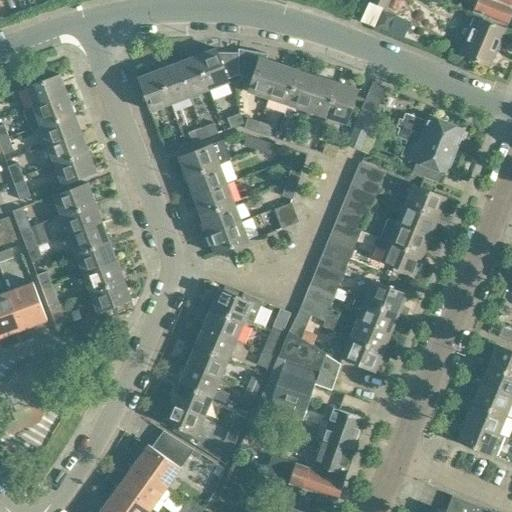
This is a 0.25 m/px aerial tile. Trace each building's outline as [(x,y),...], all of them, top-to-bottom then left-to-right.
[(511,8),(511,6),(496,0),(469,0),(475,2),(472,11),(505,25),(511,8)] [(467,35),(460,53),(488,65),(496,47),(503,29),(475,17),(467,35)] [(228,82),(215,48),(214,49),(204,53),(202,48),(197,46),(193,47),(209,89),(228,82)] [(209,89),(193,47),(188,49),(186,53),(188,59),(177,63),(190,97),(209,89)] [(269,99),(280,64),(266,60),(268,54),(238,49),(239,75),(252,79),(248,93),(269,99)] [(190,97),(177,63),(166,67),(164,61),(160,59),(155,61),(171,104),(190,97)] [(171,104),(155,61),(150,63),(148,67),(150,73),(139,77),(139,76),(138,77),(150,111),(171,104)] [(288,106),(300,70),(280,64),(269,99),(288,106)] [(307,112),(319,77),(300,70),(288,106),(307,112)] [(67,93),(60,75),(27,87),(34,106),(67,93)] [(327,118),(339,83),(319,77),(307,112),(327,118)] [(375,113),(386,87),(374,82),(362,108),(363,108),(363,109),(374,114),(374,113),(375,113)] [(346,124),(358,89),(339,83),(327,118),(346,124)] [(75,113),(67,93),(34,106),(41,126),(75,113)] [(359,150),(374,114),(363,109),(348,145),(359,150)] [(81,131),(75,113),(41,126),(48,144),(81,131)] [(245,123),(240,113),(228,117),(231,127),(245,123)] [(456,149),(464,129),(431,116),(429,121),(406,113),(404,119),(400,118),(399,122),(445,141),(443,145),(456,149)] [(258,131),(262,121),(248,117),(245,127),(258,131)] [(271,135),(274,126),(262,121),(258,131),(271,135)] [(219,132),(215,122),(202,127),(205,137),(219,132)] [(400,127),(397,136),(408,140),(401,156),(447,174),(456,149),(443,145),(445,141),(399,122),(397,126),(400,127)] [(0,141),(9,138),(4,124),(0,125),(0,141)] [(193,142),(205,137),(202,127),(189,132),(193,142)] [(297,144),(300,134),(287,130),(284,139),(297,144)] [(89,151),(81,131),(48,144),(55,163),(89,151)] [(310,148),(313,138),(300,134),(297,144),(310,148)] [(257,149),(261,139),(247,135),(244,144),(257,149)] [(180,147),(176,137),(163,141),(167,152),(180,147)] [(14,149),(9,138),(0,141),(0,142),(4,153),(14,149)] [(270,153),(273,144),(273,143),(261,139),(257,149),(270,153)] [(219,163),(231,158),(224,140),(178,157),(185,177),(219,164),(219,163)] [(336,157),(339,147),(326,142),(322,152),(336,157)] [(96,171),(89,151),(55,163),(63,184),(96,171)] [(23,175),(19,162),(9,166),(14,179),(23,175)] [(381,184),(386,173),(360,163),(356,173),(381,184)] [(219,164),(185,177),(192,196),(226,183),(219,164)] [(298,187),(302,174),(290,170),(287,182),(298,187)] [(377,195),(381,184),(356,173),(352,185),(377,195)] [(31,195),(23,175),(14,179),(21,199),(31,195)] [(293,200),(298,187),(287,182),(283,197),(293,200)] [(95,202),(88,183),(55,195),(62,215),(95,202)] [(233,202),(226,183),(192,196),(199,215),(233,202)] [(439,217),(446,198),(413,184),(405,202),(405,203),(439,217)] [(372,207),(377,195),(352,185),(347,197),(372,207)] [(368,217),(372,207),(347,197),(343,207),(368,217)] [(431,236),(439,217),(405,203),(405,202),(392,198),(389,207),(401,212),(397,222),(431,236)] [(102,221),(95,202),(62,215),(69,233),(102,221)] [(241,222),(233,202),(199,215),(206,234),(241,222)] [(299,221),(292,204),(292,202),(275,209),(282,227),(299,221)] [(31,227),(23,207),(23,206),(13,210),(21,230),(31,227)] [(362,230),(368,217),(343,207),(337,220),(362,230)] [(16,239),(8,216),(0,219),(0,229),(5,243),(16,239)] [(431,236),(397,222),(388,218),(381,237),(390,240),(390,241),(423,254),(431,236)] [(358,241),(362,230),(337,220),(333,230),(358,241)] [(109,240),(102,221),(69,233),(76,252),(109,240)] [(248,242),(241,222),(206,234),(214,255),(248,242)] [(353,253),(358,241),(333,230),(328,242),(353,253)] [(33,232),(23,236),(28,249),(38,245),(33,232)] [(390,240),(381,237),(377,235),(375,240),(377,246),(386,249),(381,261),(415,275),(423,254),(390,241),(390,240)] [(117,260),(109,240),(76,252),(83,272),(117,260)] [(353,253),(328,242),(324,252),(349,262),(353,253)] [(43,258),(38,245),(28,249),(33,262),(43,258)] [(0,261),(14,256),(11,248),(0,251),(0,261)] [(349,262),(324,252),(320,263),(345,273),(349,262)] [(124,279),(117,260),(83,272),(91,291),(124,279)] [(345,273),(320,263),(315,275),(340,285),(345,273)] [(52,284),(47,271),(37,274),(42,287),(52,284)] [(340,285),(315,275),(310,287),(336,297),(340,285)] [(131,300),(124,279),(91,291),(98,312),(87,316),(91,327),(118,317),(114,306),(131,300)] [(402,306),(407,295),(372,281),(365,299),(364,300),(403,316),(406,308),(402,306)] [(47,320),(32,282),(8,290),(23,329),(47,320)] [(59,303),(52,284),(42,287),(50,307),(59,303)] [(331,308),(336,297),(310,287),(305,299),(330,309),(330,307),(331,308)] [(252,326),(263,302),(243,293),(241,298),(219,289),(211,308),(245,322),(244,323),(252,326)] [(0,337),(23,329),(8,290),(0,293),(0,337)] [(364,300),(365,299),(356,296),(353,305),(362,309),(357,319),(391,333),(396,322),(400,323),(403,316),(364,300)] [(326,321),(331,308),(330,307),(330,309),(305,299),(300,311),(310,315),(310,314),(326,321)] [(66,322),(59,303),(50,307),(57,326),(66,322)] [(237,341),(244,323),(245,322),(211,308),(203,327),(237,341)] [(300,337),(310,315),(300,311),(291,331),(300,337)] [(391,333),(357,319),(354,327),(348,325),(344,327),(341,334),(388,353),(391,346),(387,344),(391,333)] [(280,336),(283,329),(274,325),(271,332),(280,336)] [(511,340),(511,329),(503,326),(499,335),(511,340)] [(229,360),(237,341),(203,327),(195,346),(229,360)] [(300,337),(291,331),(289,330),(278,357),(286,360),(281,373),(315,384),(331,390),(340,364),(325,354),(300,337)] [(272,355),(280,336),(271,332),(263,351),(272,355)] [(388,353),(341,334),(338,343),(346,346),(341,357),(375,372),(380,360),(384,361),(388,353)] [(511,372),(511,351),(496,344),(488,363),(511,372)] [(221,378),(229,360),(195,346),(187,365),(221,378)] [(267,367),(272,355),(263,351),(258,363),(267,367)] [(278,357),(258,404),(269,408),(281,373),(286,360),(278,357)] [(511,372),(488,363),(480,382),(511,394),(511,372)] [(217,387),(221,378),(187,365),(179,383),(212,397),(213,396),(226,402),(230,393),(217,387)] [(302,420),(315,384),(281,373),(269,408),(302,420)] [(256,393),(262,380),(252,376),(247,389),(256,393)] [(506,416),(511,401),(511,394),(480,382),(472,402),(506,416)] [(204,416),(212,397),(179,383),(171,402),(204,416)] [(251,405),(256,393),(247,389),(242,401),(251,405)] [(196,436),(204,416),(171,402),(162,422),(196,436)] [(499,434),(506,416),(472,402),(465,420),(499,434)] [(258,404),(253,416),(246,432),(257,437),(269,408),(258,404)] [(354,451),(365,419),(333,407),(322,440),(354,451)] [(240,430),(246,417),(236,413),(231,427),(240,430)] [(494,445),(499,434),(465,420),(456,440),(496,457),(500,448),(494,445)] [(240,430),(231,427),(226,439),(235,442),(240,430)] [(149,444),(133,466),(165,489),(181,467),(194,449),(163,431),(152,446),(149,444)] [(345,475),(354,451),(322,440),(313,464),(345,475)] [(259,457),(261,451),(244,445),(238,457),(256,464),(259,457)] [(336,500),(344,479),(325,472),(272,454),(267,469),(291,477),(289,483),(336,500)] [(165,489),(133,466),(118,486),(151,509),(165,489)] [(112,511),(148,511),(151,509),(118,486),(104,506),(112,511)] [(483,511),(484,509),(453,496),(446,511),(443,511),(437,509),(435,511),(483,511)]
